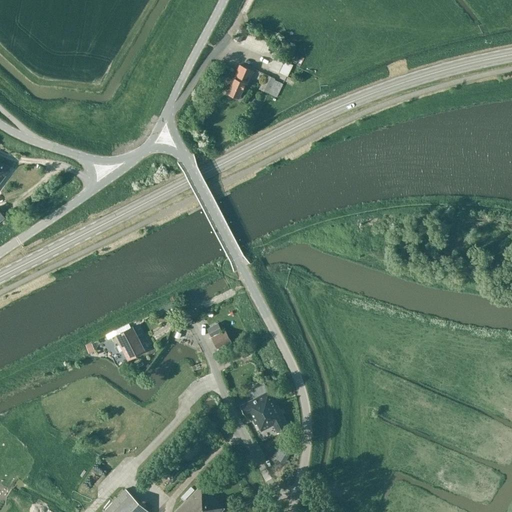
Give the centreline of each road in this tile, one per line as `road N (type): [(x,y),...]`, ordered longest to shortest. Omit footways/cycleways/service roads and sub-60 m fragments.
road 1 (primary): [(0,276),(353,100),(511,55)]
road 2 (tertiary): [(293,511),(306,438),(298,380),(190,167),(164,132)]
road 3 (residential): [(189,317),(281,511)]
road 4 (tertiary): [(164,132),(176,89),(222,0)]
road 5 (tertiary): [(0,252),(109,175)]
road 6 (tertiary): [(109,175),(0,124)]
